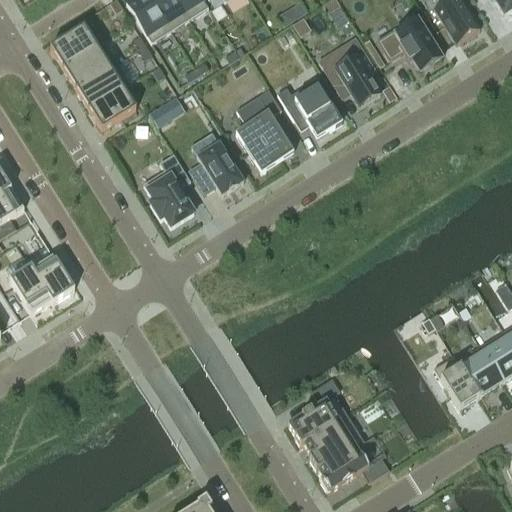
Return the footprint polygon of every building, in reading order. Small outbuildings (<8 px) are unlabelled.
[(169,36),(146,0),(135,0),(125,7),(150,48),(169,36)] [(188,24),(173,0),(146,0),(169,36),(188,24)] [(199,0),(173,0),(188,24),(207,12),(199,0)] [(442,0),(446,5),(432,13),(455,49),(479,34),(457,0),(442,0)] [(511,0),(490,0),(503,19),(507,16),(511,17),(511,16),(511,0)] [(115,3),(109,8),(115,18),(122,14),(115,3)] [(441,63),(415,22),(407,28),(406,26),(375,45),(388,66),(402,57),(407,66),(411,64),(419,77),(441,63)] [(302,24),(292,30),(299,41),(309,35),(302,24)] [(65,73),(104,48),(103,47),(95,52),(82,32),(49,53),(62,75),(65,73)] [(132,45),(138,55),(145,50),(139,40),(132,45)] [(353,44),(317,66),(338,99),(346,94),(349,99),(358,113),(379,100),(367,81),(374,77),(353,44)] [(77,94),(117,68),(104,48),(65,73),(62,75),(67,82),(75,95),(77,94)] [(151,61),(145,50),(138,55),(144,65),(151,61)] [(234,55),(224,61),(228,68),(238,62),(234,55)] [(208,74),(203,67),(193,73),(197,80),(208,74)] [(87,115),(129,89),(117,68),(77,94),(75,95),(79,102),(87,115)] [(158,71),(151,75),(157,85),(164,81),(158,71)] [(197,80),(193,73),(183,80),(187,86),(197,80)] [(341,127),(314,84),(290,99),(285,93),(276,99),(292,124),(300,119),(315,143),(341,127)] [(130,89),(129,89),(87,115),(101,136),(134,115),(122,94),(130,89)] [(267,95),(257,101),(270,122),(280,115),(267,95)] [(245,131),(234,137),(255,171),(260,178),(292,158),(270,122),(257,101),(235,115),(245,131)] [(161,110),(147,119),(155,132),(169,123),(161,110)] [(200,168),(188,176),(202,200),(215,192),(220,201),(227,197),(236,192),(236,191),(242,187),(218,149),(217,150),(210,139),(190,152),(196,162),(200,168)] [(163,176),(142,189),(152,205),(148,208),(159,225),(163,222),(169,232),(192,218),(177,194),(189,186),(172,159),(158,168),(163,176)] [(0,178),(0,199),(9,193),(0,178)] [(9,193),(0,199),(0,228),(23,215),(9,193)] [(44,251),(24,264),(29,272),(51,306),(50,307),(51,309),(52,308),(73,295),(51,261),(44,251)] [(29,272),(8,285),(30,320),(50,307),(51,306),(29,272)] [(465,313),(457,318),(462,326),(470,321),(465,313)] [(436,319),(428,324),(434,333),(435,336),(443,331),(436,319)] [(427,323),(421,327),(427,338),(434,333),(428,324),(427,323)] [(511,330),(502,337),(511,352),(511,330)] [(511,352),(502,337),(478,352),(501,388),(511,380),(511,352)] [(456,366),(455,366),(477,403),(501,388),(478,352),(456,366)] [(452,361),(432,373),(458,415),(477,403),(455,366),(456,366),(452,361)] [(330,384),(310,397),(318,409),(333,399),(333,400),(338,396),(330,384)] [(300,420),(286,429),(293,440),(292,441),(298,451),(346,420),(333,400),(333,399),(318,409),(309,414),(300,420)] [(346,420),(298,451),(299,451),(301,450),(309,461),(307,462),(315,475),(358,448),(359,449),(363,447),(362,446),(346,420)] [(358,448),(315,475),(316,476),(320,482),(317,484),(326,498),(341,489),(354,481),(360,477),(371,470),(371,469),(359,449),(358,448)] [(371,470),(360,477),(367,488),(388,475),(380,464),(371,469),(371,470)]
